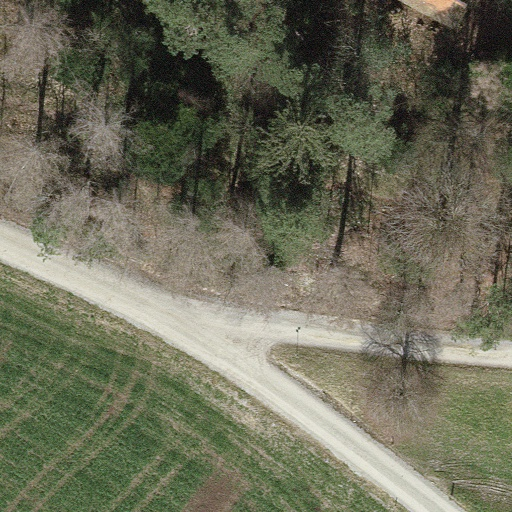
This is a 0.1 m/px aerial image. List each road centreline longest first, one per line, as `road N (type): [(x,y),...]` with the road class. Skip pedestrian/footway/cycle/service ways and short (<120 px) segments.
road 1 (track): [(437,511),(201,340),(0,242)]
road 2 (track): [(511,356),(201,340)]
